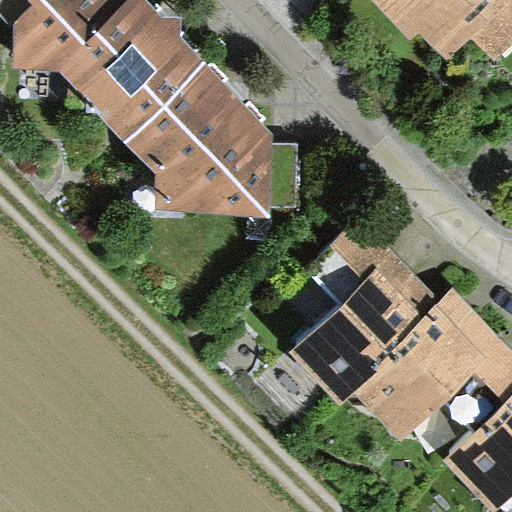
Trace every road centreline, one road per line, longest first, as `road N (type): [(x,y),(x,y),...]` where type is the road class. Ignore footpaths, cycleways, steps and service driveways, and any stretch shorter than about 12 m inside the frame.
road 1 (track): [(0,188),(330,511)]
road 2 (residential): [(240,0),(488,263),(511,269)]
